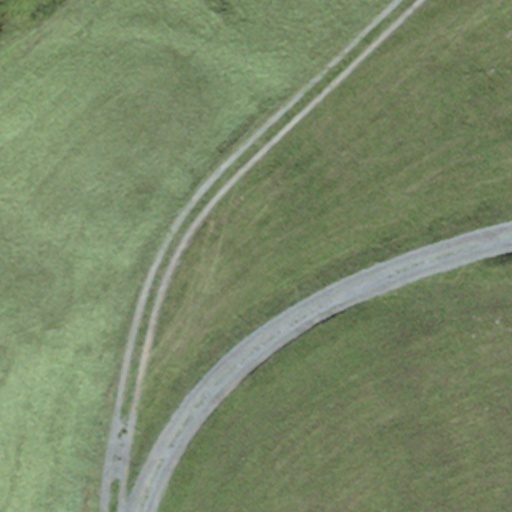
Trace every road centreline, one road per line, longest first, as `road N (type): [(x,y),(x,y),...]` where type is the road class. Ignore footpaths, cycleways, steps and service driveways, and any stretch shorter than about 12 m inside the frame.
road 1 (track): [(405,0),(190,228),(151,295),(113,511)]
road 2 (track): [(138,511),(166,444),(227,371),(366,287),(511,241)]
